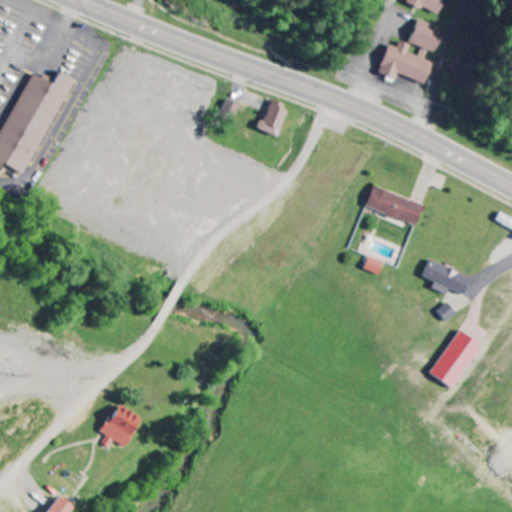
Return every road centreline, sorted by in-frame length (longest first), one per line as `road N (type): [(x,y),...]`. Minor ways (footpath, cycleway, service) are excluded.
road 1 (primary): [(511,183),(388,120),(93,0)]
road 2 (residential): [(339,101),(298,171),(185,278)]
road 3 (residential): [(155,334),(0,492)]
road 4 (residential): [(430,140),(455,27),(471,0)]
